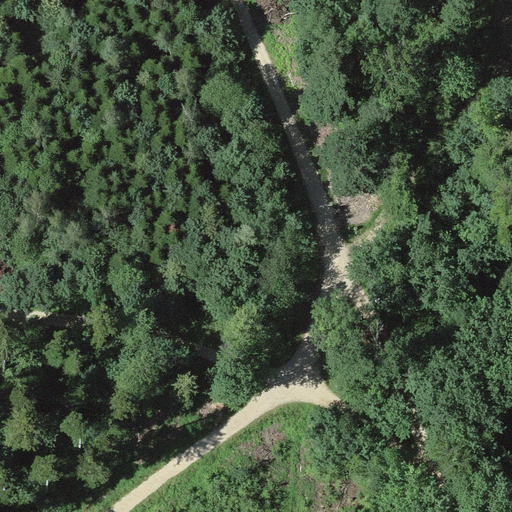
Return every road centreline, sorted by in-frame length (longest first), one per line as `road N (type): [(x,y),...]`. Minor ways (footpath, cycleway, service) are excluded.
road 1 (track): [(445,511),(425,473),(391,444),(337,406),(269,375),(220,356),(0,317)]
road 2 (track): [(359,255),(269,375),(159,464),(114,511)]
road 3 (track): [(239,0),(359,255)]
road 4 (track): [(465,0),(359,255)]
road 5 (track): [(438,497),(422,412),(359,255)]
